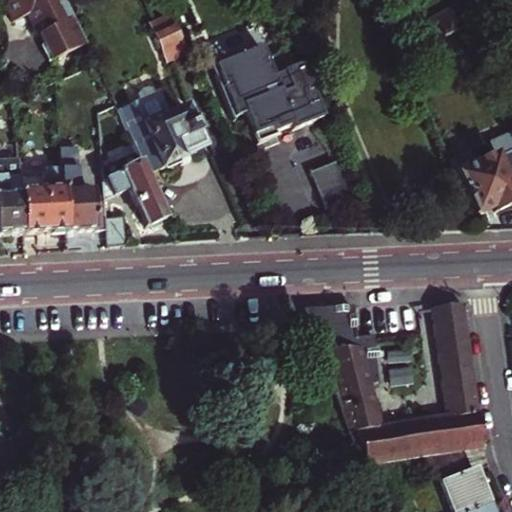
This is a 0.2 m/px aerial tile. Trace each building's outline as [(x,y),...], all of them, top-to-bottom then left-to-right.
[(80,44),(60,0),(0,0),(0,2),(0,6),(6,21),(22,15),(35,21),(40,33),(36,34),(47,58),(80,44)] [(162,11),(149,16),(169,60),(181,55),(162,11)] [(416,28),(425,45),(456,28),(447,12),(416,28)] [(35,21),(22,15),(27,26),(31,36),(36,34),(40,33),(35,21)] [(169,60),(149,16),(140,20),(160,64),(169,60)] [(286,132),(315,119),(294,68),(263,80),(257,77),(242,84),(240,93),(246,105),(219,117),(231,146),(246,139),(249,146),(260,141),(269,138),(267,134),(284,127),(286,132)] [(152,94),(110,112),(130,156),(140,179),(166,167),(176,162),(175,160),(199,149),(181,109),(163,118),(152,94)] [(511,202),(511,149),(474,167),(471,159),(455,166),(452,159),(444,163),(469,220),(486,212),(488,217),(499,212),(511,206),(510,203),(511,202)] [(56,150),(56,170),(59,232),(78,231),(98,230),(97,216),(97,202),(97,189),(77,189),(75,150),(56,150)] [(130,156),(96,171),(97,189),(97,202),(116,193),(122,191),(139,229),(158,220),(140,179),(130,156)] [(13,158),(0,158),(0,233),(2,234),(15,234),(14,192),(13,158)] [(353,207),(333,161),(306,173),(326,219),(353,207)] [(37,191),(14,192),(15,234),(38,233),(59,232),(56,170),(41,170),(37,175),(37,191)] [(97,216),(98,230),(98,245),(117,244),(116,216),(97,216)] [(305,327),(342,423),(357,461),(426,451),(458,446),(480,443),(461,306),(442,303),(433,304),(449,412),(380,422),(366,378),(373,378),(368,331),(350,332),(349,309),(301,312),(303,321),(305,327)] [(472,482),(458,446),(426,451),(450,511),(466,511),(486,504),(480,489),(477,480),(472,482)] [(391,460),(362,464),(364,478),(393,474),(391,460)]
